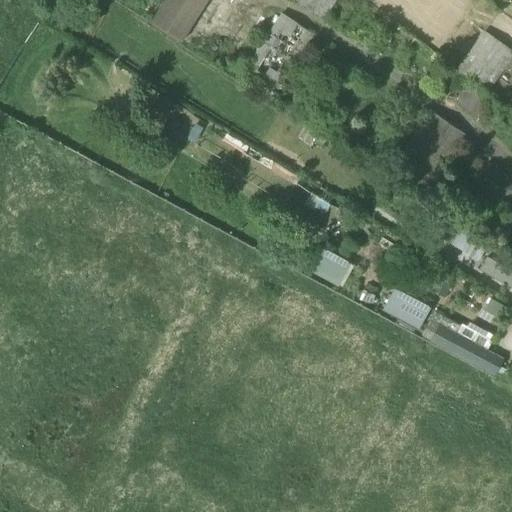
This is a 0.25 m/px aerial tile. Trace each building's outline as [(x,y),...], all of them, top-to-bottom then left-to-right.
[(185,42),(208,0),(164,0),(152,24),(185,42)] [(335,0),(293,0),(322,19),(335,0)] [(281,14),(241,76),(272,97),(313,35),(281,14)] [(487,94),(488,93),(511,58),(511,51),(484,32),(456,72),(468,81),(487,94)] [(493,96),(488,93),(487,94),(468,81),(451,105),(475,122),(493,96)] [(430,114),(387,177),(424,203),(468,139),(430,114)] [(454,226),(444,241),(460,251),(470,235),(454,226)] [(342,287),(353,267),(323,250),(311,272),(338,287),(339,285),(342,287)] [(511,291),(511,290),(511,273),(486,259),(479,272),(511,291)] [(394,289),(382,311),(419,331),(431,309),(394,289)] [(432,346),(493,379),(503,362),(456,337),(461,328),(436,315),(427,333),(436,338),(432,346)]
